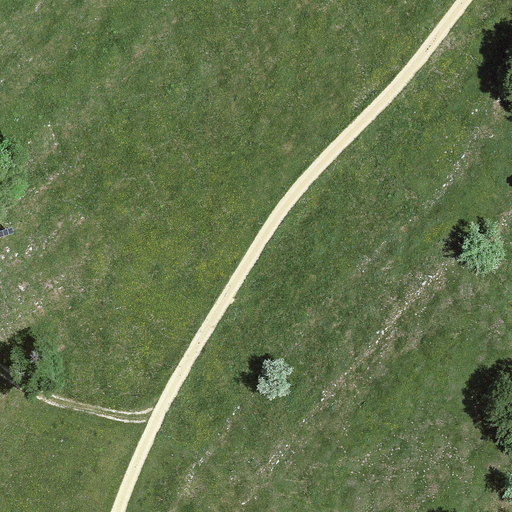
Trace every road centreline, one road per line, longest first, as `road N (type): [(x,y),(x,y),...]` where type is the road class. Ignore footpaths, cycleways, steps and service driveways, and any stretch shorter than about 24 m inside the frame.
road 1 (track): [(120,511),(159,415),(285,206),(393,90),(461,0)]
road 2 (track): [(159,415),(37,394),(0,369)]
